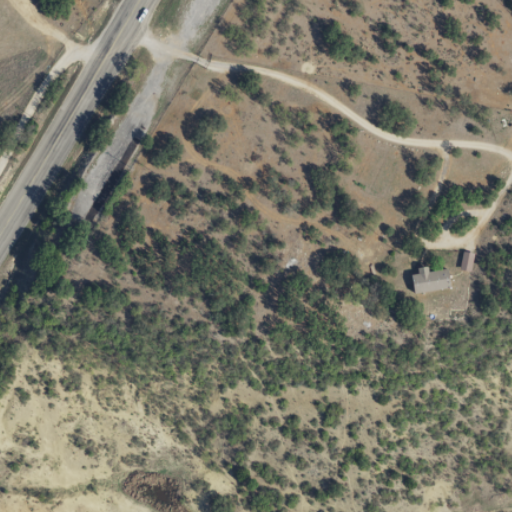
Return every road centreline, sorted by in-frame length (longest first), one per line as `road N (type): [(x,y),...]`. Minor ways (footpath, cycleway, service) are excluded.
road 1 (primary): [(0,246),(153,0)]
road 2 (residential): [(0,168),(75,44)]
road 3 (residential): [(131,38),(75,44),(29,19),(22,0)]
